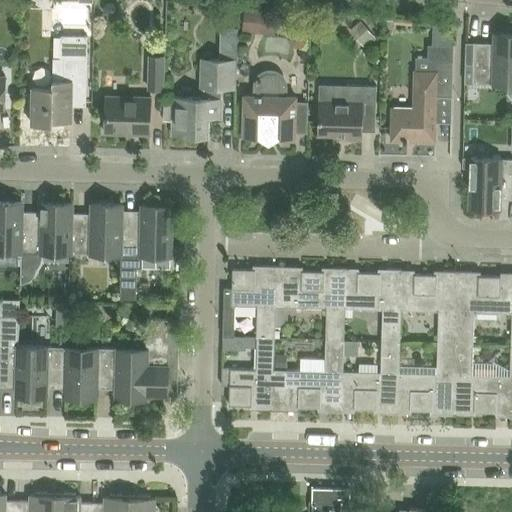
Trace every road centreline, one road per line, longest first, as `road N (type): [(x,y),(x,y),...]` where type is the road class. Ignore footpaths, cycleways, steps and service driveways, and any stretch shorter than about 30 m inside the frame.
road 1 (tertiary): [(202,451),(511,458)]
road 2 (residential): [(441,245),(437,182),(206,177)]
road 3 (residential): [(441,245),(205,243)]
road 4 (residential): [(202,451),(205,243)]
road 5 (residential): [(206,177),(0,171)]
road 6 (tertiary): [(0,448),(202,451)]
